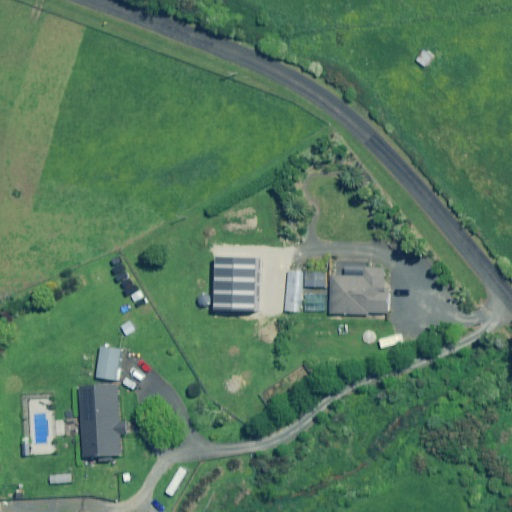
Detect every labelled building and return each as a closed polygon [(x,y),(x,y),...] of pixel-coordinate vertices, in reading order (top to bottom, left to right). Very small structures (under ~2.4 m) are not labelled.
[(328,259),(308,259),(308,287),(328,286),(328,259)] [(334,276),(332,314),(372,316),(372,313),(393,314),(394,290),(390,290),(391,267),(367,266),(367,261),(333,260),(332,276),(334,276)] [(303,271),(291,270),(288,311),(300,312),(303,271)] [(326,296),(308,295),(308,311),(326,312),(326,296)] [(416,329),(396,335),(398,343),(419,338),(416,329)] [(124,350),(105,347),(100,378),(120,380),(124,350)] [(127,456),(124,387),(85,389),(88,457),(127,456)]
